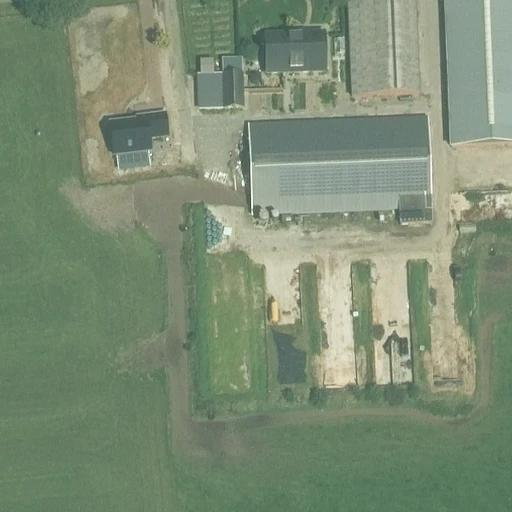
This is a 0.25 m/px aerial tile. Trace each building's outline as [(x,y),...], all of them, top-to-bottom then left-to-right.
[(418,96),(413,0),(347,0),(352,98),(418,96)] [(446,76),(449,149),(511,146),(511,0),(443,0),(447,76),(446,76)] [(324,35),(265,37),(266,76),(325,74),(324,35)] [(244,75),(222,76),(222,112),(244,112),(244,75)] [(109,126),(113,157),(151,152),(149,139),(168,137),(165,115),(141,118),(141,121),(109,126)] [(252,217),(399,211),(400,226),(431,225),(427,119),(248,127),(252,217)] [(352,288),(334,286),(332,308),(350,310),(352,288)] [(327,328),(328,352),(356,351),(355,326),(327,328)] [(413,345),(377,347),(377,361),(413,359),(413,345)]
